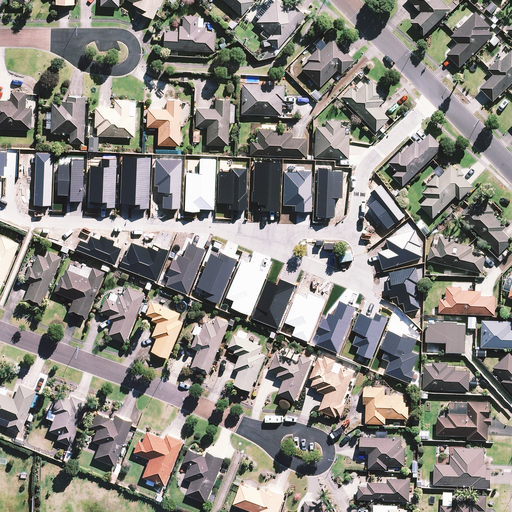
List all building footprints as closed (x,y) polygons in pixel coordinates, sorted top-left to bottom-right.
[(132,0),(134,1),(133,3),(139,6),(137,10),(154,18),(157,11),(161,0),(132,0)] [(221,0),(241,17),(253,3),(250,0),(221,0)] [(266,40),(277,49),(305,17),(291,5),(287,10),(275,0),(255,23),(270,36),(266,40)] [(410,24),(423,37),(450,11),(439,0),(408,0),(414,6),(414,7),(419,12),(420,11),(421,13),(410,24)] [(446,56),(459,69),(493,36),(487,30),(490,28),(476,13),(454,34),(451,38),(458,45),(446,56)] [(163,50),(214,53),(215,33),(204,33),(205,28),(197,28),(198,17),(182,16),(182,27),(179,27),(178,32),(164,31),(163,50)] [(302,68),(320,85),(337,68),(341,72),(355,58),(333,37),(321,49),(318,47),(307,57),(310,60),(302,68)] [(493,102),(511,83),(511,51),(501,62),(499,60),(489,69),(487,71),(493,76),(480,89),(493,102)] [(342,95),(376,131),(390,118),(378,106),(384,100),(382,98),(386,94),(373,80),(372,81),(369,84),(366,81),(356,91),(352,86),(342,95)] [(242,113),(282,114),(283,99),(285,99),(285,84),(243,83),(242,113)] [(0,127),(32,129),(33,107),(26,107),(27,93),(27,91),(12,90),(12,99),(0,98),(0,127)] [(320,96),(314,90),(310,95),(316,101),(320,96)] [(84,142),(86,95),(68,95),(68,100),(62,100),(62,102),(53,101),(52,131),(71,132),(70,142),(84,142)] [(98,134),(135,136),(136,114),(130,114),(130,98),(115,98),(115,107),(96,106),(95,126),(98,127),(98,134)] [(229,142),(231,99),(216,98),(216,107),(197,107),(196,125),(208,126),(207,143),(229,144),(229,142)] [(181,124),(182,99),(168,99),(167,108),(148,107),(148,126),(159,126),(158,144),(180,144),(181,124)] [(326,125),(317,125),(316,156),(350,157),(351,135),(346,135),(346,126),(342,126),(342,119),(327,119),(326,125)] [(251,140),(250,153),(306,155),(307,137),(292,136),(292,132),(274,131),(274,128),(258,127),(257,140),(251,140)] [(393,177),(403,187),(443,147),(430,134),(419,145),(415,141),(414,142),(402,154),(399,152),(388,163),(397,172),(393,177)] [(99,136),(90,135),(89,149),(99,149),(99,136)] [(135,165),(123,164),(122,201),(129,201),(129,198),(132,198),(132,206),(147,206),(149,157),(135,156),(135,165)] [(114,206),(116,158),(103,157),(102,166),(91,165),(90,186),(93,186),(93,189),(91,189),(91,199),(99,199),(99,205),(114,206)] [(82,199),(84,158),(73,158),(72,165),(60,164),(59,174),(62,174),(61,182),(59,182),(58,192),(67,192),(67,191),(71,191),(71,198),(82,199)] [(212,207),(214,160),(200,160),(200,173),(187,173),(186,209),(194,209),(195,203),(198,203),(197,206),(212,207)] [(371,166),(368,162),(358,172),(362,176),(371,166)] [(421,204),(434,217),(456,195),(461,199),(467,192),(474,185),(452,164),(446,170),(439,176),(437,174),(426,184),(429,187),(423,192),(428,197),(421,204)] [(461,213),(500,253),(511,241),(511,238),(503,230),(506,226),(497,216),(493,212),(495,210),(484,199),(475,208),(471,204),(470,204),(461,213)] [(430,232),(421,220),(416,224),(426,236),(430,232)] [(0,290),(20,242),(2,235),(0,240),(0,290)] [(432,246),(428,260),(483,272),(487,254),(472,251),(473,246),(455,241),(455,238),(441,235),(438,247),(432,246)] [(198,245),(190,242),(184,257),(179,255),(176,262),(173,261),(167,274),(171,276),(167,284),(181,289),(198,245)] [(24,300),(41,307),(45,297),(62,256),(49,251),(47,256),(38,253),(33,266),(30,265),(24,279),(31,282),(24,300)] [(217,303),(235,258),(220,252),(218,257),(209,253),(196,287),(206,291),(203,297),(217,303)] [(249,315),(266,273),(248,266),(249,262),(240,259),(225,297),(233,300),(230,307),(249,315)] [(86,319),(106,271),(94,266),(89,277),(67,268),(64,276),(61,275),(55,290),(74,298),(69,312),(86,319)] [(151,282),(139,278),(136,286),(148,291),(151,282)] [(279,329),(296,286),(280,279),(278,285),(268,281),(252,318),(279,329)] [(127,339),(146,293),(128,285),(124,295),(120,293),(117,300),(107,296),(101,309),(101,310),(111,315),(109,319),(114,320),(108,334),(126,342),(127,339)] [(440,297),(439,312),(495,314),(496,295),(481,295),(481,289),(476,289),(462,289),(462,286),(447,285),(446,298),(440,297)] [(152,350),(169,357),(171,351),(184,321),(178,319),(181,312),(152,300),(146,314),(153,316),(152,319),(158,322),(152,335),(157,337),(152,350)] [(338,353),(356,308),(340,301),(334,315),(330,313),(327,319),(324,317),(317,334),(320,336),(317,344),(338,353)] [(190,366),(207,373),(228,321),(215,316),(212,323),(204,319),(199,333),(196,332),(191,343),(190,345),(197,348),(190,366)] [(428,321),(427,340),(447,341),(447,350),(466,351),(467,323),(458,322),(458,320),(436,319),(436,321),(428,321)] [(483,319),(482,346),(511,347),(511,328),(511,320),(483,319)] [(403,336),(388,330),(381,349),(386,351),(383,358),(390,361),(385,373),(411,383),(416,372),(413,371),(420,355),(413,352),(418,340),(403,334),(403,336)] [(255,381),(266,354),(260,352),(263,345),(234,333),(229,345),(228,346),(236,349),(235,352),(240,355),(234,368),(239,370),(234,383),(251,390),(255,381)] [(486,351),(478,350),(477,358),(485,358),(486,351)] [(279,393),(296,400),(296,399),(313,358),(300,353),(298,360),(277,351),(270,369),(279,372),(278,375),(285,378),(279,393)] [(511,353),(510,352),(494,367),(504,378),(502,380),(511,391),(511,353)] [(343,401),(355,371),(342,366),(339,373),(332,370),(336,359),(325,355),(323,359),(318,357),(311,377),(314,379),(312,385),(319,388),(318,390),(326,393),(319,409),(337,416),(338,413),(342,415),(346,403),(343,401)] [(424,388),(469,390),(470,370),(456,369),(456,365),(448,365),(448,361),(433,361),(433,364),(424,364),(424,388)] [(21,431),(37,390),(20,383),(14,397),(0,391),(0,416),(10,420),(8,425),(21,431)] [(367,403),(366,422),(386,423),(386,417),(409,418),(409,405),(406,405),(407,394),(386,394),(386,386),(374,386),(374,387),(365,386),(364,403),(367,403)] [(421,402),(429,402),(429,393),(421,393),(421,402)] [(58,439),(72,444),(89,403),(89,402),(72,395),(70,398),(59,394),(52,411),(56,413),(50,429),(60,433),(58,439)] [(437,416),(437,434),(468,435),(468,439),(488,439),(489,424),(491,424),(491,417),(486,417),(486,415),(490,416),(490,401),(468,400),(468,413),(448,412),(448,416),(437,416)] [(115,465),(133,421),(116,414),(114,419),(111,418),(111,417),(97,411),(91,426),(98,428),(93,440),(101,443),(95,457),(115,465)] [(164,485),(183,439),(165,432),(163,437),(146,430),(142,440),(138,439),(133,451),(149,458),(142,476),(164,485)] [(403,437),(361,436),(361,448),(367,449),(367,453),(369,453),(369,467),(387,468),(388,464),(406,465),(406,446),(402,446),(403,437)] [(485,447),(454,446),(454,454),(451,453),(451,463),(435,462),(435,483),(470,484),(470,486),(491,487),(491,468),(487,467),(487,462),(485,462),(485,447)] [(207,501),(225,457),(208,450),(206,455),(189,448),(183,462),(190,465),(185,477),(192,480),(187,493),(207,501)] [(359,485),(358,498),(375,499),(375,496),(384,496),(384,499),(410,500),(411,478),(388,477),(388,482),(368,481),(368,485),(359,485)] [(278,511),(286,494),(268,487),(267,491),(261,488),(260,491),(241,483),(234,504),(255,511),(278,511)] [(442,504),(441,511),(479,511),(480,510),(487,510),(487,494),(464,493),(464,496),(453,496),(453,504),(442,504)] [(323,511),(324,501),(305,500),(304,511),(323,511)]
